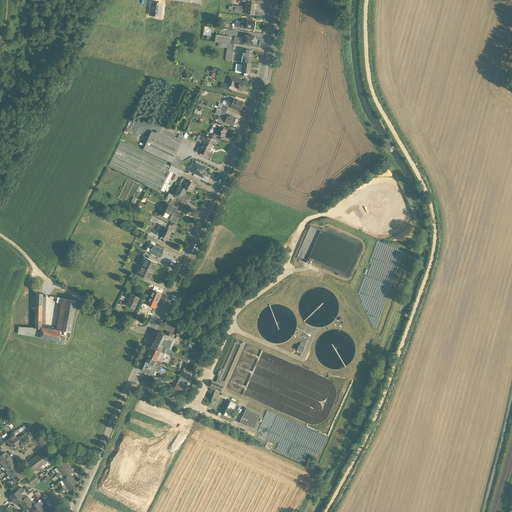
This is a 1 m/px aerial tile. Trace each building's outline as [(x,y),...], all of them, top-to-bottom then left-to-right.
[(254,4),(249,3),(246,3),(245,10),(244,13),(244,14),(253,15),(254,11),(253,11),(254,4)] [(151,14),(159,16),(161,5),(152,4),(151,12),(151,14)] [(255,21),(246,20),(246,21),(245,28),(253,29),(255,21)] [(230,36),(215,35),(214,42),(218,43),(227,44),(229,44),(229,41),(230,36)] [(254,36),(245,35),(244,43),(243,43),(244,43),(253,44),(254,36)] [(229,44),(227,44),(227,48),(225,60),(232,61),(234,45),(233,45),(229,44)] [(252,51),(246,50),(245,53),(242,53),(242,55),(241,62),(242,62),(250,63),(252,51)] [(250,63),(242,62),(242,65),(241,72),(243,73),(249,73),(251,64),(250,63)] [(248,83),(239,80),(239,83),(237,88),(246,90),(248,83)] [(242,103),(234,99),(232,102),(231,105),(230,107),(239,111),(242,103)] [(218,102),(216,106),(228,110),(229,107),(218,102)] [(228,110),(216,106),(213,113),(221,117),(226,119),(228,115),(226,114),(228,110)] [(236,118),(228,115),(226,119),(225,122),(233,125),(236,118)] [(227,130),(219,126),(216,134),(224,137),(225,137),(227,134),(225,133),(227,130)] [(148,140),(176,153),(180,144),(172,140),(156,133),(152,131),(148,140)] [(157,132),(156,133),(172,140),(172,139),(157,132)] [(209,138),(202,136),(200,140),(203,142),(204,141),(212,145),(215,139),(209,138)] [(174,157),(176,153),(148,140),(143,149),(172,162),(173,160),(168,158),(170,155),(174,157)] [(212,145),(204,141),(203,142),(200,148),(202,149),(200,153),(206,156),(209,158),(211,153),(209,152),(212,145)] [(170,166),(120,142),(112,158),(108,166),(159,190),(159,189),(164,192),(173,173),(177,175),(179,169),(171,165),(170,166)] [(183,161),(174,157),(172,162),(170,165),(171,165),(179,169),(183,161)] [(205,167),(194,162),(190,171),(197,174),(203,177),(204,176),(206,173),(203,172),(205,167)] [(196,184),(183,177),(179,186),(187,190),(191,192),(196,184)] [(187,190),(179,186),(174,196),(179,199),(187,203),(190,198),(184,195),(187,190)] [(171,207),(168,205),(167,207),(163,215),(175,221),(179,213),(175,211),(176,209),(172,208),(173,207),(171,207)] [(172,230),(165,227),(160,236),(168,240),(170,236),(169,236),(172,230)] [(148,235),(147,238),(157,243),(159,240),(148,235)] [(163,250),(153,245),(151,249),(150,252),(160,257),(163,250)] [(149,259),(146,257),(145,258),(142,266),(153,271),(157,263),(149,259)] [(153,271),(142,266),(137,274),(137,275),(140,276),(139,279),(143,281),(145,278),(149,280),(153,271)] [(153,291),(148,302),(155,305),(160,294),(153,291)] [(139,297),(131,293),(129,299),(126,305),(134,309),(139,297)] [(64,306),(60,329),(70,331),(76,301),(66,299),(64,306)] [(60,305),(56,330),(60,330),(60,329),(64,306),(60,305)] [(39,337),(41,328),(35,328),(16,327),(16,334),(39,337)] [(185,336),(188,330),(179,327),(177,333),(185,336)] [(49,338),(50,329),(41,328),(39,337),(49,338)] [(56,330),(50,329),(49,338),(54,339),(59,340),(59,336),(60,330),(56,330)] [(153,342),(171,349),(171,350),(176,339),(172,337),(173,334),(166,331),(165,334),(158,331),(153,342)] [(309,340),(311,334),(303,331),(301,336),(303,337),(299,345),(296,350),(297,350),(295,354),(300,356),(302,352),(304,347),(307,339),(309,340)] [(195,345),(197,341),(191,338),(188,344),(193,346),(194,344),(195,345)] [(168,355),(171,349),(153,342),(151,347),(165,353),(168,355)] [(161,362),(165,353),(151,347),(147,356),(161,362)] [(159,366),(161,362),(147,356),(145,360),(159,366)] [(156,376),(159,366),(145,360),(141,370),(153,375),(153,374),(156,376)] [(220,392),(223,386),(212,381),(210,387),(220,392)] [(184,394),(186,387),(176,383),(174,390),(184,394)] [(254,429),(260,414),(254,412),(254,411),(246,408),(242,416),(239,423),(250,428),(250,427),(254,429)] [(21,427),(18,430),(20,433),(28,444),(29,443),(28,442),(31,440),(27,435),(30,433),(26,428),(23,430),(21,427)] [(17,429),(12,432),(13,432),(20,442),(23,446),(25,444),(26,445),(28,444),(20,433),(18,430),(17,429)] [(13,432),(8,436),(10,437),(17,446),(18,445),(17,444),(20,442),(13,432)] [(0,441),(1,440),(5,445),(8,444),(11,448),(14,446),(15,448),(17,446),(10,437),(8,436),(8,435),(2,440),(0,437),(0,441)] [(47,447),(42,451),(51,463),(52,461),(51,459),(54,456),(47,447)] [(42,451),(37,455),(43,464),(47,461),(49,464),(51,463),(42,451)] [(40,467),(43,464),(37,455),(32,459),(40,471),(42,469),(40,467)] [(3,460),(0,462),(3,466),(8,463),(12,459),(11,458),(10,459),(8,456),(7,457),(3,460)] [(8,463),(3,466),(6,470),(11,467),(13,466),(14,465),(12,462),(13,461),(12,460),(12,459),(8,463)] [(26,463),(33,472),(37,469),(39,472),(40,471),(32,459),(26,463)] [(58,475),(69,467),(65,461),(54,469),(57,473),(55,474),(56,476),(58,475)] [(16,467),(15,468),(13,466),(11,467),(6,470),(5,471),(8,476),(17,469),(16,467)] [(69,467),(58,475),(59,476),(61,475),(64,478),(67,476),(70,474),(73,472),(69,467)] [(11,480),(19,474),(17,471),(18,470),(17,469),(8,476),(11,480)] [(19,474),(11,480),(14,484),(22,478),(19,474)] [(62,480),(61,480),(64,484),(62,486),(63,488),(65,486),(74,479),(70,474),(67,476),(64,478),(62,480)] [(74,479),(63,488),(64,489),(66,488),(69,491),(78,485),(74,479)] [(18,490),(9,496),(12,500),(13,500),(21,494),(25,491),(23,489),(22,487),(18,490)] [(21,494),(13,500),(16,505),(19,502),(24,498),(27,496),(28,496),(26,493),(25,491),(21,494)] [(24,498),(19,502),(22,506),(30,500),(32,498),(29,494),(28,496),(27,496),(24,498)] [(30,500),(22,506),(25,511),(30,507),(34,504),(30,500)] [(33,511),(41,505),(38,501),(34,504),(30,507),(33,511)]
